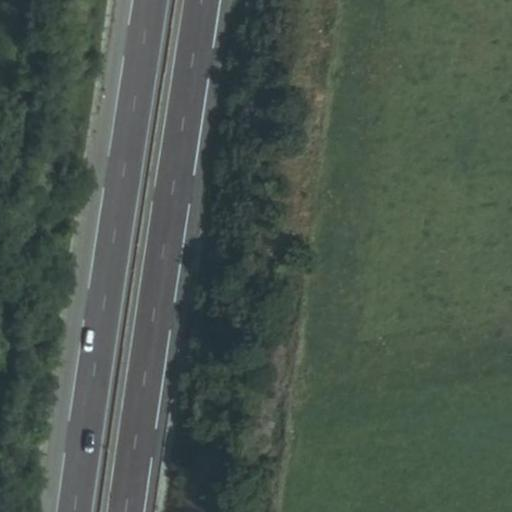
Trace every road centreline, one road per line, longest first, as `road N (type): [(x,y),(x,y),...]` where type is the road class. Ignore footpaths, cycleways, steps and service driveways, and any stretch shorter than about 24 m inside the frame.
road 1 (trunk): [(126,511),(203,0)]
road 2 (trunk): [(150,0),(77,511)]
